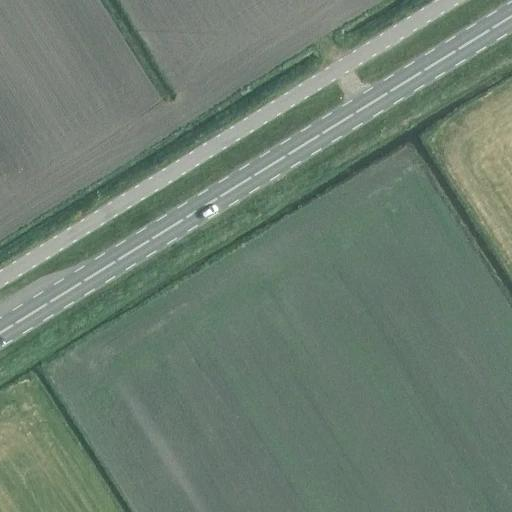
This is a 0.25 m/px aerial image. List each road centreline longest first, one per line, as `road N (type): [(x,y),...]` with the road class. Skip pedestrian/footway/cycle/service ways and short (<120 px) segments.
road 1 (primary): [(0,332),(511,15)]
road 2 (unclassified): [(0,283),(459,0)]
